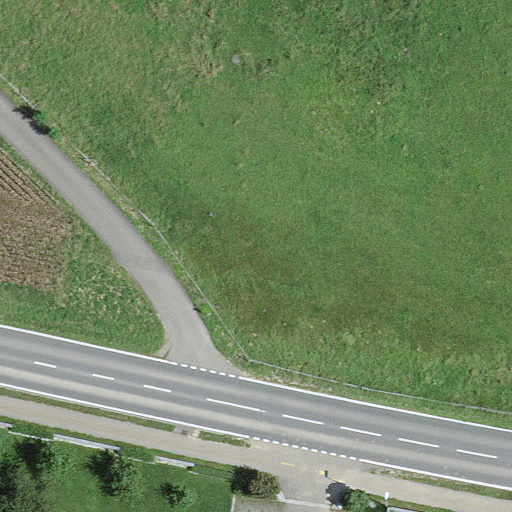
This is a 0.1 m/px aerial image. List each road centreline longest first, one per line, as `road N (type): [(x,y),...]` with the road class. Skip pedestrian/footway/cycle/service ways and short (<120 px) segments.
road 1 (primary): [(330,424),(0,354)]
road 2 (primary): [(511,458),(330,424)]
